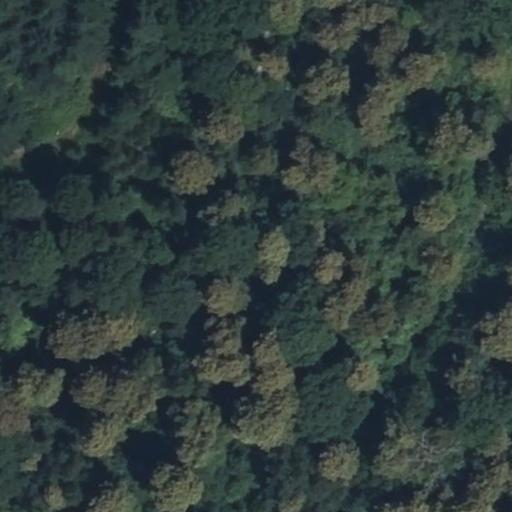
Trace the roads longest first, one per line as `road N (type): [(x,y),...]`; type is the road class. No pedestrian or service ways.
road 1 (track): [(211,511),(266,477),(336,356),(437,212),(511,64)]
road 2 (track): [(0,138),(88,122),(100,0)]
